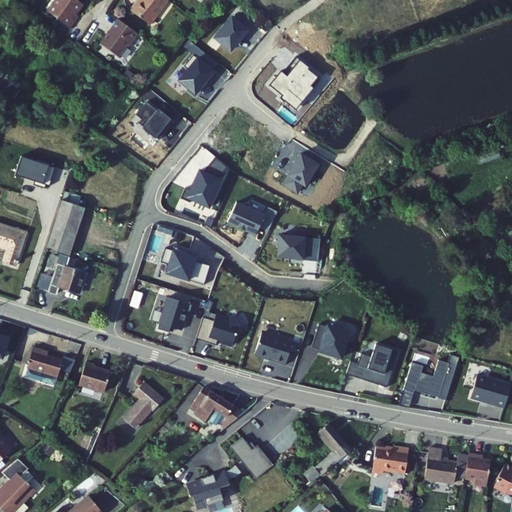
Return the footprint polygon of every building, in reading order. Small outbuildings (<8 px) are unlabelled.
[(44,13),(68,30),(73,24),(68,20),(72,15),(73,16),(80,5),(74,1),(74,0),(56,0),(53,1),(44,13)] [(133,16),(153,31),(172,6),(164,0),(140,0),(143,2),(146,3),(141,9),(139,8),(133,16)] [(68,20),(73,24),(77,18),(73,16),(72,15),(68,20)] [(230,16),(212,38),(230,53),(248,31),(230,16)] [(100,46),(118,59),(127,47),(128,48),(136,37),(116,22),(107,32),(109,34),(100,46)] [(187,70),(178,81),(194,94),(205,81),(206,82),(214,73),(192,55),(183,66),(187,70)] [(295,57),(281,73),(279,71),(267,85),(271,88),(269,91),(294,111),(319,80),(306,69),(308,68),(295,57)] [(146,102),(136,115),(142,120),(138,124),(159,140),(168,129),(166,127),(171,120),(158,109),(157,111),(146,102)] [(225,167),(214,158),(203,172),(196,170),(188,190),(184,188),(180,198),(208,209),(222,182),(216,179),(225,167)] [(58,291),(77,297),(84,276),(65,269),(68,261),(86,207),(63,198),(44,253),(60,259),(47,294),(56,297),(58,291)] [(236,199),(227,221),(256,234),(259,227),(265,212),(236,199)] [(268,206),(265,212),(259,227),(268,231),(274,216),(277,210),(268,206)] [(2,264),(14,268),(24,235),(0,227),(0,249),(6,252),(2,264)] [(304,238),(277,234),(275,258),(303,260),(318,261),(319,238),(304,238)] [(166,274),(204,286),(210,266),(195,261),(196,258),(189,256),(190,252),(175,247),(173,251),(165,248),(161,262),(169,265),(166,274)] [(192,305),(168,297),(157,329),(169,333),(171,328),(181,331),(186,314),(189,315),(192,305)] [(214,321),(203,317),(196,339),(216,346),(218,340),(222,341),(221,342),(232,346),(236,332),(242,329),(235,316),(228,320),(215,316),(214,321)] [(341,357),(349,332),(327,325),(327,326),(319,323),(312,347),(319,349),(319,350),(341,357)] [(9,337),(0,333),(0,356),(3,357),(9,337)] [(262,333),(255,353),(269,358),(269,360),(285,365),(293,342),(262,333)] [(350,362),(345,374),(385,387),(397,352),(375,344),(370,357),(360,354),(357,364),(350,362)] [(35,346),(28,369),(57,378),(58,375),(62,361),(63,358),(45,353),(46,350),(35,346)] [(422,366),(411,363),(403,390),(413,393),(414,390),(437,397),(448,363),(437,360),(432,377),(419,373),(422,366)] [(62,361),(58,375),(65,377),(70,363),(62,361)] [(80,386),(105,395),(112,375),(97,370),(97,368),(87,364),(80,386)] [(57,378),(28,369),(26,377),(41,382),(48,379),(56,381),(57,378)] [(511,383),(477,374),(471,397),(495,403),(495,404),(505,407),(511,383)] [(123,414),(135,425),(152,408),(154,410),(166,398),(147,380),(135,391),(142,398),(138,402),(136,401),(123,414)] [(191,404),(197,409),(212,390),(206,386),(191,404)] [(210,416),(222,423),(235,405),(212,390),(197,409),(196,410),(207,419),(210,416)] [(225,426),(244,410),(235,405),(222,423),(225,426)] [(302,485),(349,448),(327,420),(315,430),(331,451),(311,467),(309,465),(295,477),(302,485)] [(0,462),(18,448),(10,438),(8,440),(0,430),(0,462)] [(229,445),(255,477),(272,463),(257,443),(254,445),(250,440),(247,442),(242,435),(229,445)] [(386,497),(398,498),(406,448),(391,446),(391,448),(375,446),(371,471),(381,473),(380,478),(389,479),(386,497)] [(423,478),(453,482),(456,461),(438,458),(439,448),(428,446),(423,478)] [(483,455),(470,453),(466,478),(476,479),(475,484),(488,486),(491,460),(483,459),(483,455)] [(240,470),(235,463),(229,468),(224,469),(200,476),(201,479),(186,483),(189,494),(191,493),(195,506),(222,498),(218,485),(228,482),(227,477),(234,475),(240,470)] [(511,465),(506,463),(497,480),(498,480),(495,485),(505,490),(506,491),(507,492),(511,492),(511,465)] [(14,511),(38,489),(19,471),(0,490),(0,499),(4,504),(2,506),(7,511),(14,511)] [(55,511),(103,511),(104,511),(91,494),(70,511),(64,505),(55,511)]
